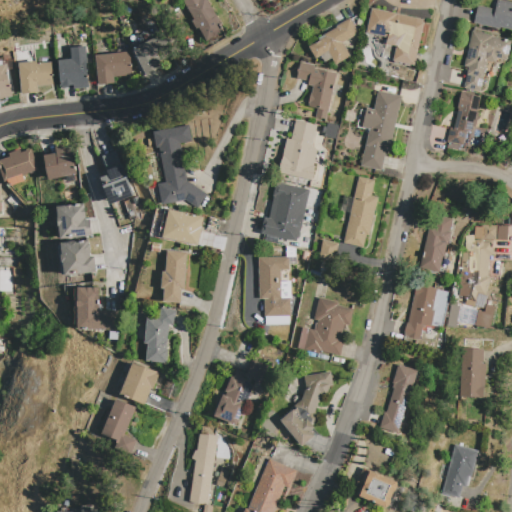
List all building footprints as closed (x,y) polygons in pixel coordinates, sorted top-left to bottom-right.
[(207,0),(220,21),(219,22),(225,32),(207,42),(199,28),(196,29),(192,21),(194,20),(183,0),(207,0)] [(497,0),(511,2),(511,30),(500,27),(500,29),(473,24),(477,6),(495,9),(497,0)] [(371,8),(424,19),(415,65),(393,61),(396,46),(386,44),(388,37),(366,33),(371,8)] [(359,34),(343,43),(350,56),(335,65),(332,59),(324,63),(320,55),(315,58),(309,46),(325,37),(324,34),(336,28),(335,26),(350,18),(359,34)] [(472,31),(493,35),(493,37),(511,41),(506,60),(498,58),(497,62),(487,60),(480,92),(463,88),(468,67),(464,66),(472,31)] [(158,63),(161,68),(146,75),(133,49),(159,36),(170,57),(158,63)] [(58,60),(71,59),(70,48),(85,46),(89,87),(75,89),(74,87),(61,89),(58,60)] [(96,55),(129,52),(132,75),(114,77),(115,83),(99,85),(96,55)] [(336,73),(326,120),(315,117),(317,109),(308,107),(312,87),(308,86),(309,81),(296,78),(300,60),(303,61),(303,63),(315,65),(315,68),(336,73)] [(36,64),(52,62),(54,85),(38,87),(38,92),(22,94),(18,63),(36,61),(36,64)] [(0,66),(5,65),(12,97),(0,99),(0,66)] [(378,91),(402,96),(389,151),(386,151),(382,171),(361,166),(369,130),(357,127),(359,120),(357,120),(358,116),(359,116),(361,110),(365,111),(366,108),(374,110),(378,91)] [(461,92),(480,96),(472,133),(466,132),(463,145),(447,142),(450,127),(454,128),(455,120),(457,121),(459,111),(457,111),(461,92)] [(296,120),(316,125),(311,148),(317,149),(313,166),(315,166),(312,180),(279,173),(287,139),(292,140),(296,120)] [(327,123),(339,125),(336,139),(324,136),(327,123)] [(197,209),(185,200),(162,205),(158,183),(166,182),(159,147),(157,148),(154,131),(188,125),(191,141),(180,143),(187,180),(207,194),(197,209)] [(48,180),(44,156),(56,153),(55,146),(70,143),(77,174),(48,180)] [(0,168),(0,160),(10,157),(8,153),(20,149),(22,152),(31,149),(38,170),(23,175),(25,181),(10,187),(8,181),(5,182),(0,168)] [(134,194),(110,203),(100,178),(104,176),(102,172),(107,170),(102,156),(116,151),(121,164),(122,164),(134,194)] [(358,176),(375,180),(371,196),(377,197),(368,237),(366,237),(363,247),(344,243),(358,176)] [(310,189),(299,238),(297,238),(297,241),(261,234),(265,217),(269,218),(273,202),(271,202),(275,182),(310,189)] [(54,208),(57,208),(57,207),(84,204),(86,220),(90,219),(92,236),(61,239),(61,238),(57,238),(54,208)] [(198,245),(163,237),(163,236),(159,235),(164,211),(168,212),(169,209),(203,217),(201,227),(202,228),(198,245)] [(432,214),(452,218),(449,231),(451,231),(447,247),(445,246),(439,273),(419,269),(432,214)] [(493,240),(506,241),(507,227),(473,224),(472,236),(464,235),(462,273),(465,273),(463,307),(476,308),(474,327),(491,328),(492,306),(485,305),(488,256),(491,256),(493,240)] [(59,245),(61,245),(61,243),(89,240),(91,257),(94,256),(96,272),(66,276),(65,274),(63,275),(60,256),(59,257),(58,247),(59,247),(59,245)] [(322,240),(339,244),(335,262),(318,258),(322,240)] [(295,248),(295,257),(289,257),(286,257),(286,246),(295,248)] [(167,251),(187,252),(185,290),(182,290),(181,304),(163,303),(164,289),(161,289),(162,272),(166,272),(167,251)] [(258,258),(286,257),(289,257),(289,265),(290,281),(291,281),(292,298),(290,298),(291,316),(264,317),(263,299),(259,299),(258,258)] [(416,284),(437,288),(433,309),(435,310),(432,326),(426,325),(425,329),(422,328),(420,340),(403,337),(406,323),(408,323),(416,284)] [(74,289),(78,289),(78,288),(99,288),(99,311),(119,311),(119,329),(78,329),(78,325),(74,325),(74,289)] [(319,298),(337,302),(336,305),(352,309),(349,325),(344,324),(341,336),(345,337),(340,356),(322,352),(321,354),(297,348),(302,327),(314,330),(315,322),(317,323),(318,320),(314,319),(319,298)] [(170,325),(166,363),(146,361),(147,344),(145,344),(147,319),(159,320),(162,307),(177,311),(173,326),(170,325)] [(110,332),(119,332),(118,340),(109,340),(110,332)] [(459,396),(461,349),(483,350),(482,363),(486,363),(484,397),(459,396)] [(252,359),(269,366),(261,384),(255,381),(251,391),(252,392),(249,398),(248,397),(237,425),(214,416),(223,395),(226,396),(226,394),(224,393),(231,376),(233,377),(236,369),(246,373),(252,359)] [(133,362),(160,373),(153,390),(151,389),(145,404),(120,395),(133,362)] [(417,371),(399,433),(379,427),(384,412),(387,412),(394,388),(392,388),(393,384),(392,384),(397,365),(417,371)] [(321,419),(314,426),(315,427),(311,431),(315,435),(302,447),(280,421),(293,409),(294,410),(297,408),(294,406),(302,399),(305,389),(303,376),(330,372),(332,385),(330,385),(326,395),(323,394),(316,412),(321,419)] [(116,399),(136,407),(124,435),(136,440),(130,454),(115,448),(118,441),(102,434),(116,399)] [(197,451),(200,433),(218,435),(208,504),(190,502),(196,461),(191,458),(196,450),(197,451)] [(455,444),(478,450),(471,477),(469,476),(466,487),(462,486),(459,497),(442,493),(455,444)] [(269,459),(298,471),(290,489),(285,486),(274,511),(243,511),(245,508),(248,509),(269,459)] [(385,508),(359,496),(364,486),(357,483),(364,467),(397,482),(398,484),(398,486),(397,488),(396,490),(394,492),(392,495),(391,498),(391,501),(390,504),(388,506),(385,508)] [(220,477),(224,468),(230,471),(226,480),(220,477)] [(226,480),(223,488),(217,485),(220,477),(226,480)]
